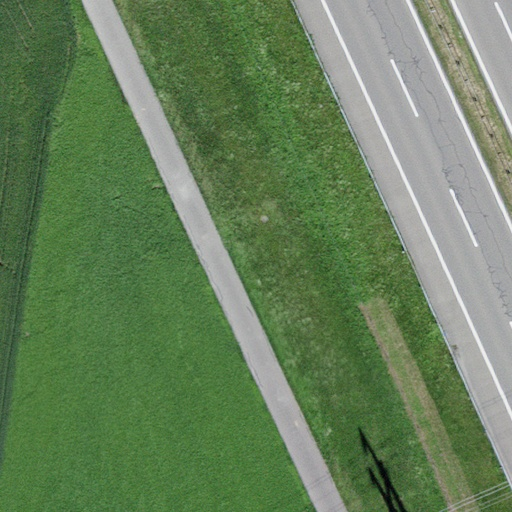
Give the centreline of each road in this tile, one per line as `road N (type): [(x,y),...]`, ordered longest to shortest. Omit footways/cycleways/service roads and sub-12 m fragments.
road 1 (track): [(332,511),(98,0)]
road 2 (motorway): [(362,0),(511,326)]
